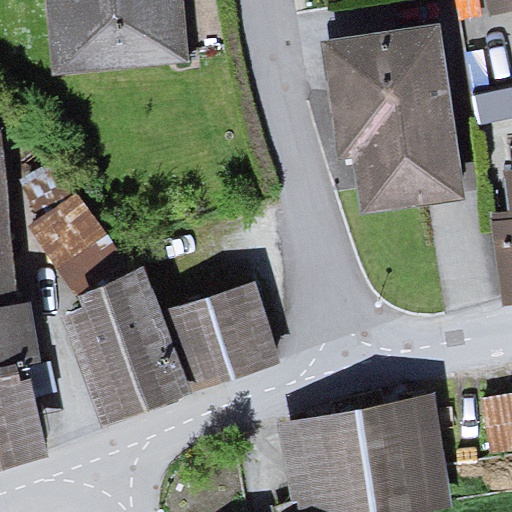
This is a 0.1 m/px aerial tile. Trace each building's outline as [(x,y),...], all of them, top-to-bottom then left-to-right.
[(162,0),(30,0),(40,77),(170,63),(162,0)] [(511,0),(481,0),(484,13),(511,6),(511,0)] [(416,30),(305,46),(319,145),(338,143),(346,202),(438,189),(416,30)] [(511,158),(491,160),(495,211),(478,212),(484,287),(511,284),(511,158)] [(0,242),(11,241),(0,162),(0,242)] [(81,193),(35,225),(75,282),(121,251),(81,193)] [(0,302),(16,300),(11,241),(0,242),(0,302)] [(157,306),(186,383),(271,351),(242,274),(157,306)] [(146,277),(65,307),(105,413),(186,383),(157,306),(146,277)] [(0,366),(25,361),(40,357),(26,298),(16,300),(0,302),(0,366)] [(25,361),(0,366),(0,452),(42,444),(25,361)] [(511,394),(511,391),(478,396),(486,447),(511,443),(511,394)] [(435,402),(277,411),(282,504),(440,495),(435,402)]
